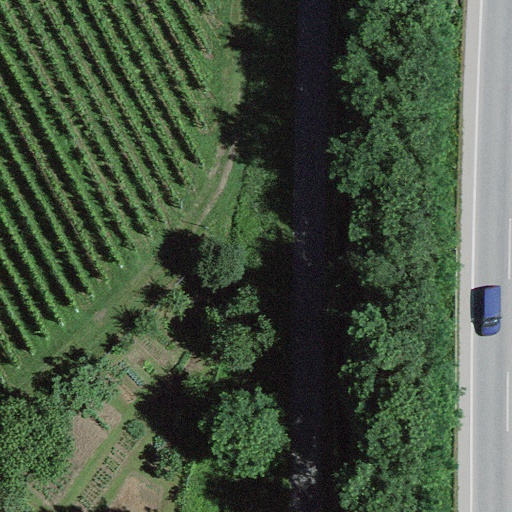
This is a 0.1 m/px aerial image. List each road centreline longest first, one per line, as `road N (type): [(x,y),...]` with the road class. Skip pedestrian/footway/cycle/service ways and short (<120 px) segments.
road 1 (unclassified): [(312,0),(300,511)]
road 2 (trunk): [(511,41),(504,511)]
